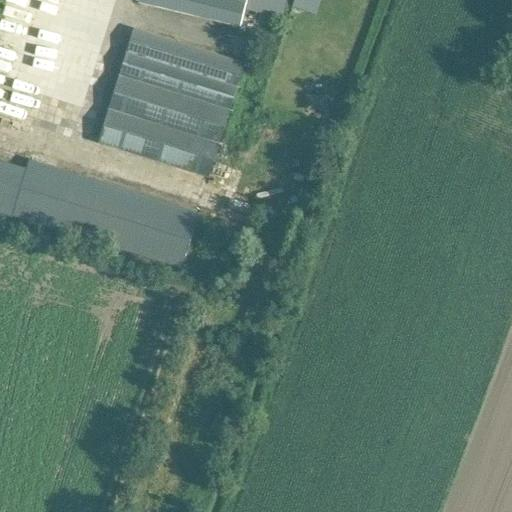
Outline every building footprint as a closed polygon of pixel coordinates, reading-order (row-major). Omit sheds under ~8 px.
[(253,28),(254,25),(269,29),(271,16),(281,18),(285,0),(136,0),(137,1),(168,9),(184,12),(242,27),(242,26),(253,28)] [(314,0),(316,1),(316,0),(294,0),(292,7),(308,13),(312,0),(314,0)] [(190,17),(187,27),(207,32),(209,22),(190,17)] [(134,31),(98,145),(206,179),(242,65),(134,31)] [(305,92),(305,109),(331,109),(331,92),(305,92)] [(29,162),(27,170),(0,161),(0,213),(182,270),(199,214),(29,162)]
